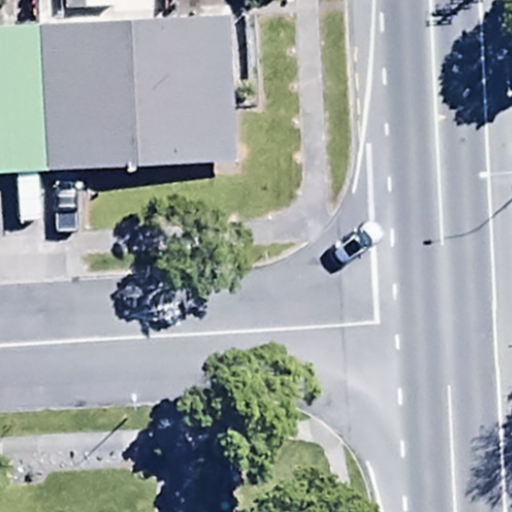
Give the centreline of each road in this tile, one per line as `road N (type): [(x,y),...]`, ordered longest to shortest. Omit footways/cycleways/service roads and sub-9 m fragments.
road 1 (residential): [(439,323),(0,349)]
road 2 (secondary): [(439,323),(425,0)]
road 3 (secondary): [(450,511),(439,323)]
